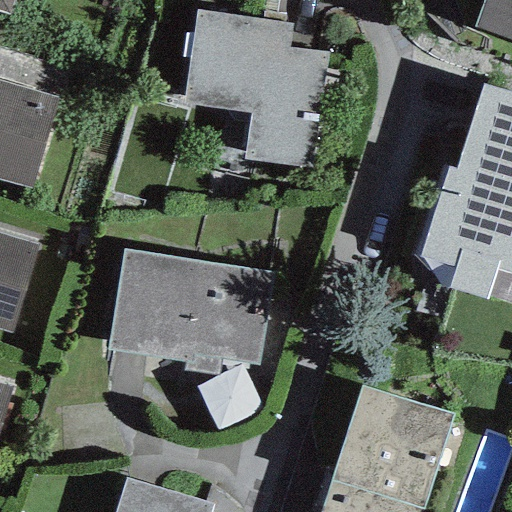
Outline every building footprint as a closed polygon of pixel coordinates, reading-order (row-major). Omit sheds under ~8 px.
[(12,0),(0,0),(0,12),(8,15),(12,0)] [(511,0),(483,0),(474,28),(511,41),(511,0)] [(291,24),(196,10),(182,105),(248,114),(243,160),(312,169),(327,53),(288,48),(291,24)] [(0,48),(0,81),(46,94),(54,61),(0,48)] [(0,180),(32,190),(57,98),(46,94),(0,81),(0,180)] [(447,169),(420,259),(438,288),(488,300),(497,272),(511,276),(511,93),(483,85),(454,169),(447,169)] [(38,246),(0,234),(0,331),(11,335),(38,246)] [(274,273),(122,250),(107,351),(184,363),(181,370),(217,375),(220,360),(258,365),(274,273)] [(0,426),(11,388),(0,384),(0,426)] [(421,511),(452,416),(361,388),(320,511),(421,511)] [(210,511),(213,507),(126,481),(115,511),(210,511)]
